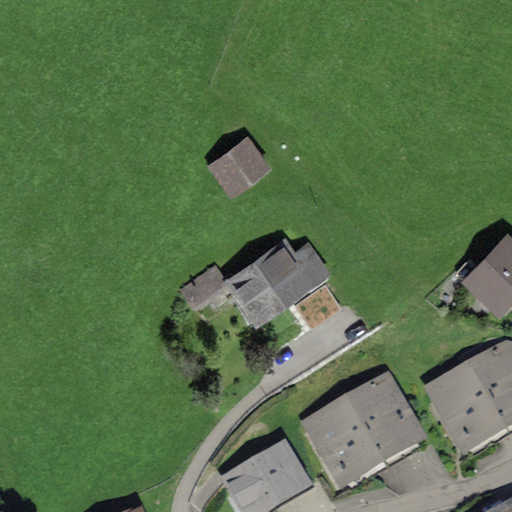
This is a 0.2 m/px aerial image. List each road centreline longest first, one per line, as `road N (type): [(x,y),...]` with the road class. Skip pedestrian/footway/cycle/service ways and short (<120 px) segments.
road 1 (residential): [(303,366),(226,423),(183,511)]
road 2 (residential): [(398,511),(511,472)]
